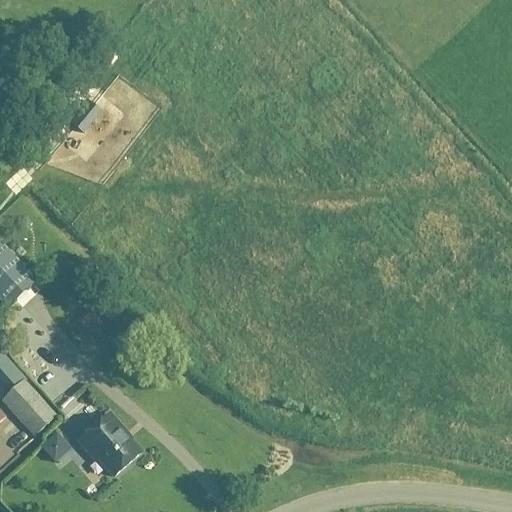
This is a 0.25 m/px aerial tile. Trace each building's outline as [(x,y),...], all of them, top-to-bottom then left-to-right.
[(43,283),(53,275),(26,244),(17,252),(43,283)] [(0,305),(6,313),(36,284),(0,245),(0,305)] [(72,287),(89,306),(98,298),(81,279),(72,287)] [(24,382),(1,356),(0,357),(0,382),(11,395),(0,405),(34,441),(57,419),(23,383),(24,382)] [(165,437),(235,491),(258,460),(188,407),(165,437)] [(98,462),(113,480),(140,456),(121,435),(123,433),(109,417),(79,444),(96,463),(98,462)] [(69,451),(55,436),(41,449),(54,464),(69,451)]
